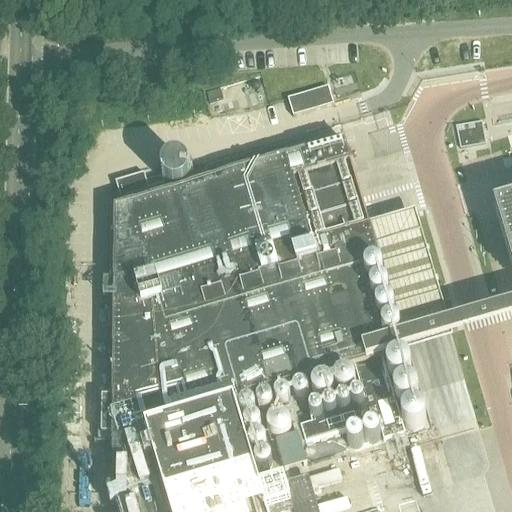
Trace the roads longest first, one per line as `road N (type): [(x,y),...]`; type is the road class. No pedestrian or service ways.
road 1 (unclassified): [(425,101),(345,44),(19,62)]
road 2 (unclassified): [(511,465),(416,131),(425,101)]
road 3 (unclassified): [(10,405),(19,62)]
